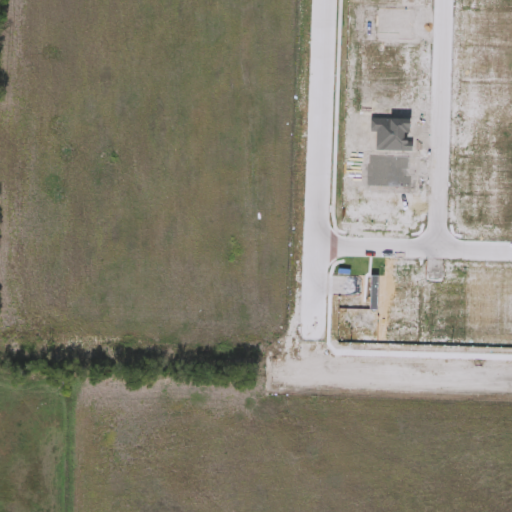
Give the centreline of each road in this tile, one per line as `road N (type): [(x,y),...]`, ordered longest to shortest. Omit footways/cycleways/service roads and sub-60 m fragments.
road 1 (residential): [(321,0),(312,325)]
road 2 (residential): [(441,0),(435,253)]
road 3 (residential): [(314,250),(511,255)]
